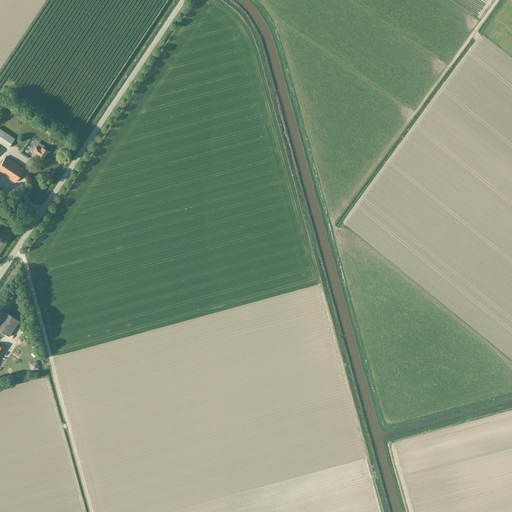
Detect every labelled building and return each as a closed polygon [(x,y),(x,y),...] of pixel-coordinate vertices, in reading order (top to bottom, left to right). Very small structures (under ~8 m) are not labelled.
[(0,143),(8,148),(14,138),(0,128),(0,143)] [(48,151),(42,147),(40,149),(35,146),(33,150),(37,153),(37,154),(43,158),(48,151)] [(0,172),(15,182),(24,169),(6,157),(0,164),(0,172)] [(0,330),(9,336),(19,321),(4,310),(0,316),(0,330)] [(26,339),(31,338),(27,323),(22,324),(26,339)] [(38,369),(36,361),(29,362),(31,371),(38,369)]
